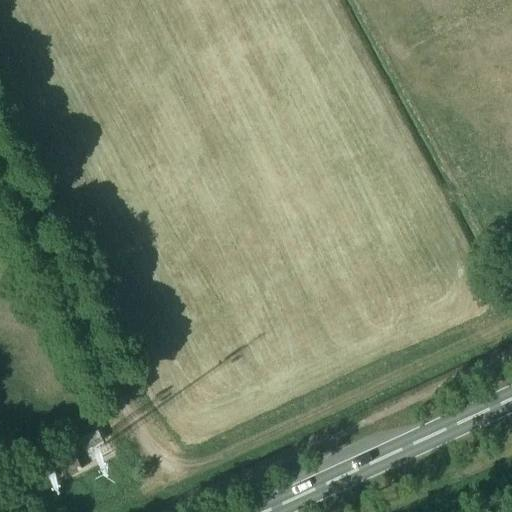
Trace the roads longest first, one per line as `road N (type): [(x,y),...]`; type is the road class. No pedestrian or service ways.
road 1 (track): [(0,171),(136,426),(172,467),(210,460),(511,318)]
road 2 (trunk): [(269,511),(511,400)]
